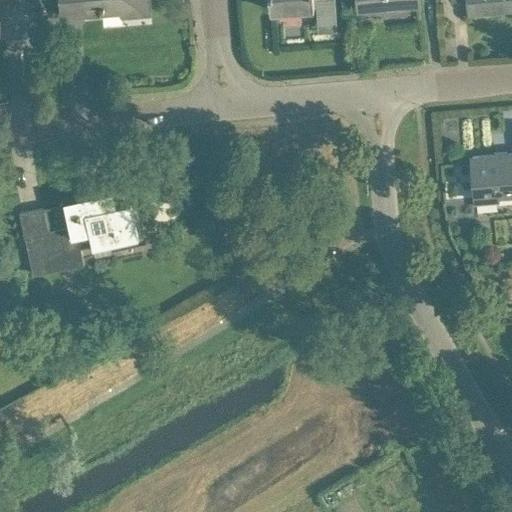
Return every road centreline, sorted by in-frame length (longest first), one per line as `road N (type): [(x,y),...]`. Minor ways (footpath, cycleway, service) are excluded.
road 1 (residential): [(511,464),(401,262),(388,220),(378,90)]
road 2 (residential): [(0,136),(221,103)]
road 3 (residential): [(221,103),(378,90)]
road 4 (residential): [(378,90),(511,79)]
